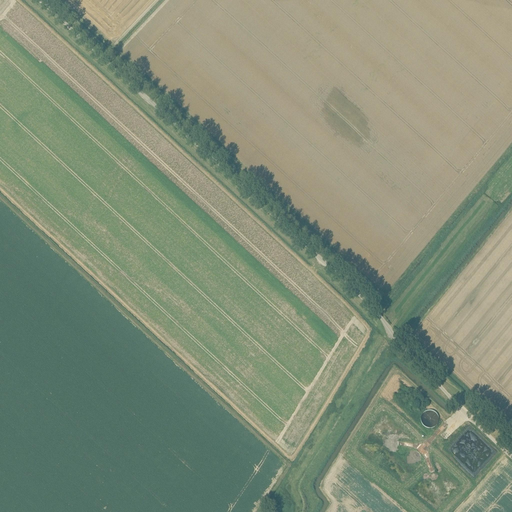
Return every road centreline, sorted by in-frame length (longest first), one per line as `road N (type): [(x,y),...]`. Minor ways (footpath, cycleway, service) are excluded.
road 1 (unclassified): [(511,458),(375,311),(37,0)]
road 2 (track): [(511,176),(492,199),(501,208),(391,334)]
